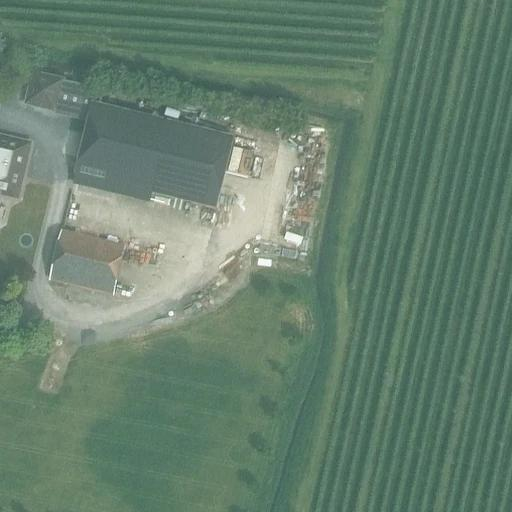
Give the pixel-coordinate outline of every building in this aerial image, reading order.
[(30,102),(59,108),(66,79),(41,74),(42,69),(27,66),(24,78),(35,81),(30,102)] [(75,174),(218,209),(235,137),(92,102),(75,174)] [(0,195),(19,200),(33,148),(0,139),(0,195)] [(273,143),(270,158),(281,160),(284,145),(273,143)] [(52,280),(114,295),(125,249),(62,234),(52,280)]
